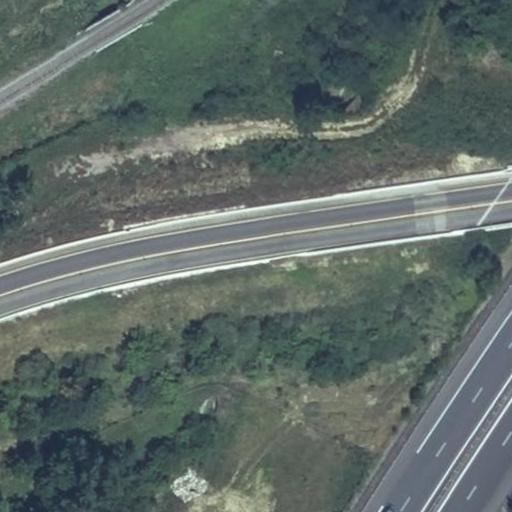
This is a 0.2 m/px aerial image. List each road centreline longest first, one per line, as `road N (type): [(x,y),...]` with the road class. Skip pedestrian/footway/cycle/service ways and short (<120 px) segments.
road 1 (motorway): [(511,198),(100,266),(0,298)]
road 2 (motorway): [(511,343),(401,511)]
road 3 (unknown): [(160,0),(0,98)]
